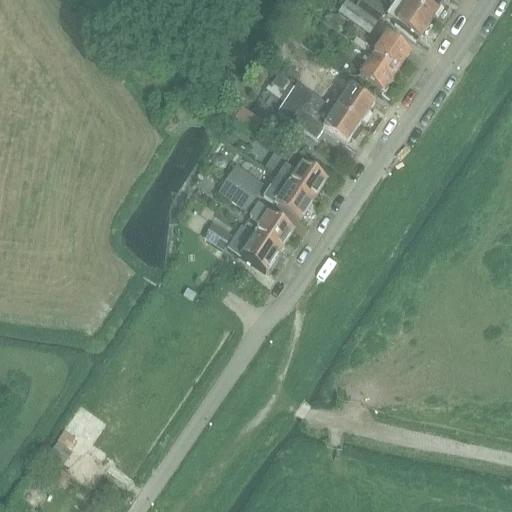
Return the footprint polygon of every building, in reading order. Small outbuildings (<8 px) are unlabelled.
[(369,0),(361,0),(355,10),(378,25),(387,11),(369,0)] [(441,0),(412,0),(408,6),(432,23),(446,3),(441,0)] [(345,4),(338,16),(370,37),(378,25),(355,10),(345,4)] [(416,46),(432,23),(408,6),(392,30),(416,46)] [(386,39),(372,59),(396,76),(410,56),(386,39)] [(338,55),(329,67),(340,75),(348,63),(338,55)] [(382,95),(396,76),(372,59),(359,79),(382,95)] [(297,88),(277,117),(312,141),(315,143),(323,132),(327,135),(346,148),(359,128),(342,116),(336,112),(335,114),(297,88)] [(337,92),(328,105),(337,111),(336,112),(342,116),(359,128),(373,109),(350,93),(346,98),(337,92)] [(241,110),(237,118),(256,131),(261,123),(241,110)] [(312,149),(293,136),(286,145),(306,159),(312,149)] [(277,181),(313,205),(327,183),(291,160),(277,181)] [(226,184),(255,203),(265,189),(235,170),(226,184)] [(299,226),(313,205),(277,181),(270,192),(280,199),(273,209),(299,226)] [(246,217),(255,203),(226,184),(217,198),(246,217)] [(244,230),(243,232),(247,234),(254,239),(279,255),(293,234),(268,218),(257,211),(244,230)] [(241,228),(227,250),(241,260),(240,260),(265,276),(279,255),(254,239),(247,234),(243,232),(244,230),(241,228)] [(221,255),(230,242),(219,235),(210,248),(221,255)]
